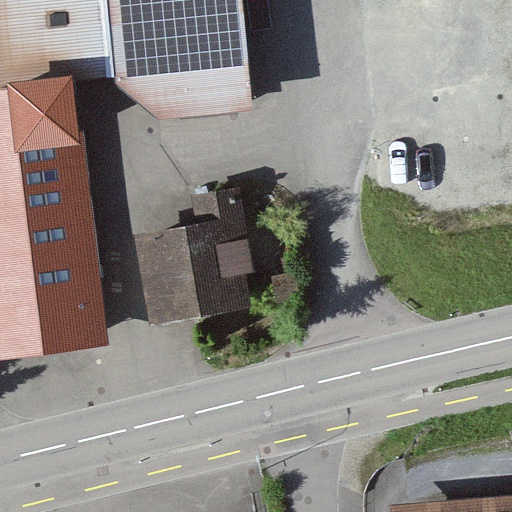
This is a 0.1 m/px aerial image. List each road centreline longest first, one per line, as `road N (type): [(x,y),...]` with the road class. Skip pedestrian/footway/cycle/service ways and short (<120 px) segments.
road 1 (tertiary): [(0,462),(290,392)]
road 2 (tertiary): [(290,392),(511,346)]
road 3 (residential): [(290,392),(313,511)]
